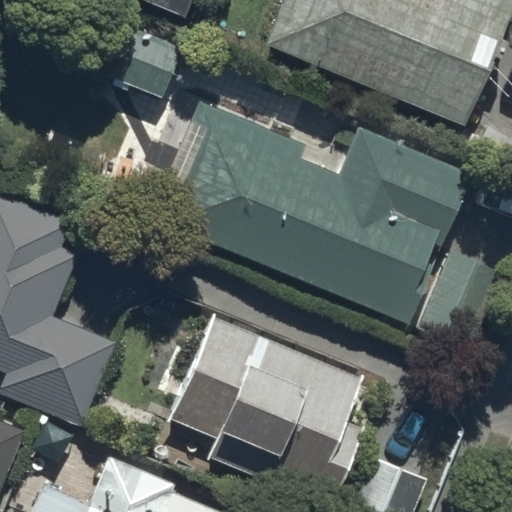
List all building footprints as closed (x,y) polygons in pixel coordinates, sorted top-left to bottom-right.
[(275,0),(259,39),(461,122),(510,0),(275,0)] [(171,43),(119,23),(101,71),(153,91),(171,43)] [(303,142),(195,100),(149,214),(401,320),(429,258),(421,254),(428,237),(436,242),(463,167),(356,119),(334,167),(299,152),(303,142)] [(0,362),(5,365),(0,378),(0,389),(81,421),(114,336),(50,311),(85,222),(0,188),(0,362)] [(499,273),(445,250),(412,323),(465,347),(499,273)] [(205,452),(322,505),(357,417),(342,410),(360,370),(206,306),(163,412),(210,431),(205,452)] [(0,470),(18,425),(0,417),(0,470)] [(37,476),(22,511),(258,511),(101,448),(82,494),(37,476)] [(401,511),(418,471),(366,449),(340,511),(401,511)]
